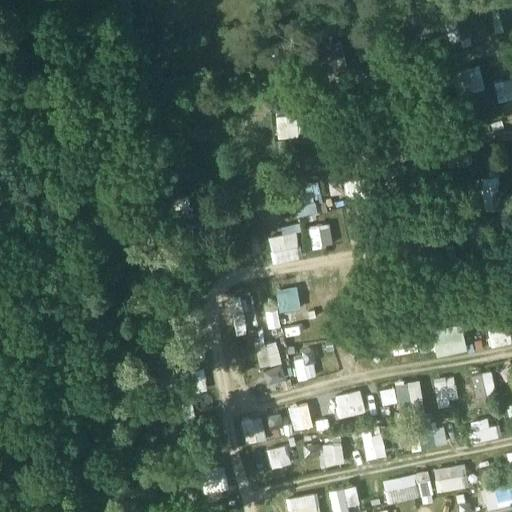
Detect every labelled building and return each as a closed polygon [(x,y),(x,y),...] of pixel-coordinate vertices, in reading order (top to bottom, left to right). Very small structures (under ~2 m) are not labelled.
[(283,132),(302,130),(300,113),(282,115),(283,132)] [(292,184),(295,213),(320,210),(317,181),(292,184)] [(308,225),(312,245),(333,241),(329,221),(308,225)] [(296,222),(267,225),(271,258),(300,255),(296,222)] [(431,328),(437,354),(468,346),(462,320),(431,328)] [(508,321),(487,325),(490,344),(511,340),(508,321)] [(260,364),(282,359),(276,336),(254,341),(260,364)] [(293,357),(295,377),(314,375),(311,355),(293,357)] [(271,390),(291,382),(283,360),(263,368),(271,390)] [(471,374),(476,391),(494,386),(490,369),(471,374)] [(435,375),(436,396),(456,396),(456,374),(435,375)] [(395,380),(399,407),(424,404),(420,376),(395,380)] [(293,427),(313,423),(308,399),(288,403),(293,427)] [(263,415),(243,416),(244,438),(265,437),(263,415)] [(500,434),(498,421),(489,423),(488,415),(470,417),(473,438),(500,434)] [(447,440),(445,421),(421,424),(423,443),(447,440)] [(387,452),(382,427),(362,431),(366,456),(387,452)] [(323,441),(327,462),(345,459),(341,438),(323,441)] [(266,447),(272,465),(291,459),(285,441),(266,447)] [(465,461),(434,464),(436,487),(468,484),(465,461)] [(203,469),(209,489),(228,483),(223,464),(203,469)] [(383,475),(386,497),(432,491),(430,476),(417,478),(416,471),(383,475)] [(329,487),(333,511),(349,511),(347,502),(360,499),(356,481),(329,487)] [(287,494),(289,511),(317,511),(320,511),(317,489),(287,494)]
